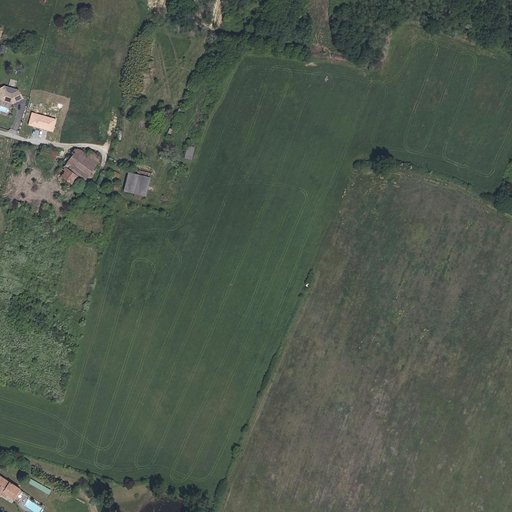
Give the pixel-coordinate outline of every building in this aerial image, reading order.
[(24,98),(19,89),(13,93),(8,91),(5,85),(0,88),(0,96),(2,99),(4,100),(5,99),(11,101),(11,102),(14,103),(24,98)] [(53,131),(57,119),(31,112),(28,124),(53,131)] [(82,121),(81,132),(99,134),(100,123),(82,121)] [(148,156),(152,156),(154,149),(150,148),(151,142),(157,143),(159,141),(159,139),(136,135),(132,154),(147,157),(148,156)] [(57,153),(43,147),(39,155),(55,161),(57,153)] [(189,147),(185,159),(191,160),(195,148),(189,147)] [(84,151),(75,148),(72,153),(74,154),(80,158),(84,161),(89,155),(86,153),(84,151)] [(85,179),(88,181),(92,176),(90,175),(92,172),(90,171),(101,157),(89,149),(86,153),(89,155),(84,161),(80,158),(70,172),(77,176),(84,180),(85,179)] [(74,154),(72,153),(61,168),(64,170),(66,168),(64,167),(74,154)] [(66,168),(64,170),(61,168),(57,174),(71,183),(77,176),(70,172),(80,158),(74,154),(64,167),(66,168)] [(129,172),(124,191),(146,197),(151,178),(150,178),(138,175),(129,172)] [(1,478),(0,479),(0,488),(6,493),(7,492),(14,497),(19,489),(1,478)] [(52,491),(30,478),(28,482),(50,494),(52,491)] [(0,488),(0,493),(6,497),(8,495),(16,499),(21,491),(19,489),(14,497),(7,492),(6,493),(0,488)]
